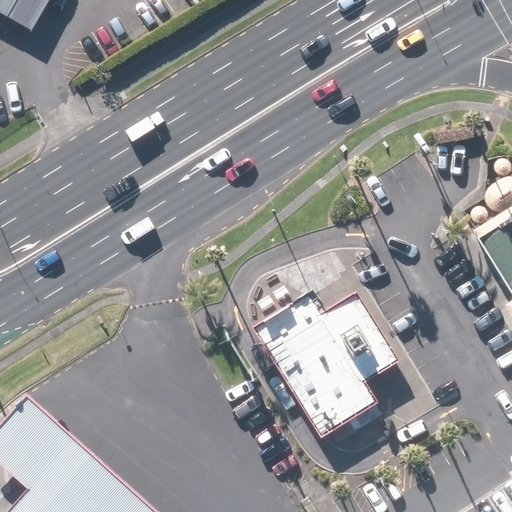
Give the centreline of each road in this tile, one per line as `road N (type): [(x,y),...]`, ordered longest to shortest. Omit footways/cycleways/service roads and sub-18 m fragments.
road 1 (primary): [(388,73),(0,305)]
road 2 (primary): [(0,232),(376,0)]
road 3 (primary): [(511,0),(388,73)]
road 4 (primary): [(511,77),(483,70),(388,73)]
